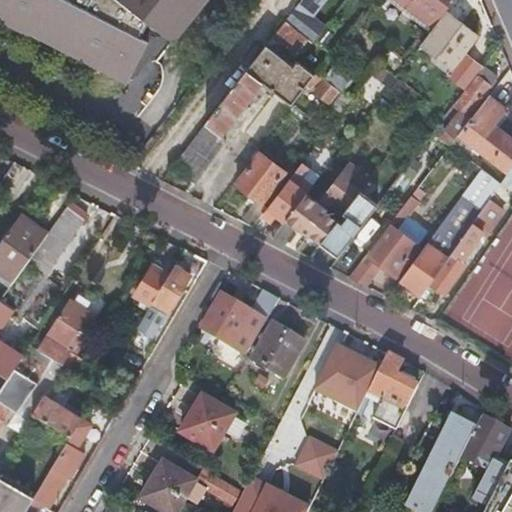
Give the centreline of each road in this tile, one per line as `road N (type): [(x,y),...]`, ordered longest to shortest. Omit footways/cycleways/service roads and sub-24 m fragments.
road 1 (residential): [(511,399),(231,244)]
road 2 (residential): [(71,511),(231,244)]
road 3 (residential): [(231,244),(0,129)]
